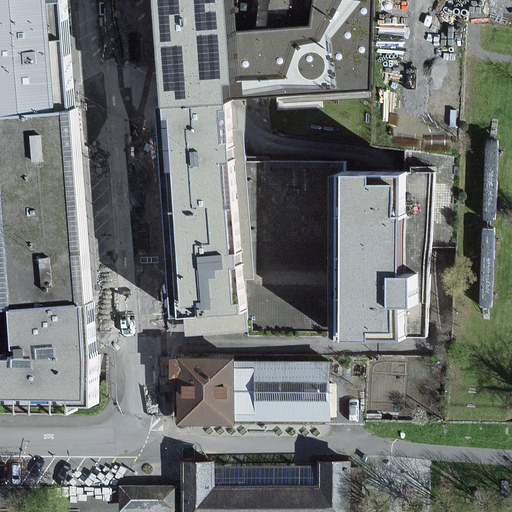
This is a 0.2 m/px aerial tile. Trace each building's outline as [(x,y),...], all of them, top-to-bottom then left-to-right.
[(0,0),(0,114),(79,107),(72,41),(68,0),(0,0)] [(151,0),(152,8),(159,106),(231,102),(230,82),(238,82),(235,32),(233,0),(151,0)] [(313,0),(309,26),(235,32),(238,82),(230,82),(231,102),(370,91),(373,0),(313,0)] [(231,102),(159,106),(176,316),(186,315),(187,334),(249,330),(246,278),(257,277),(244,129),(234,129),(231,102)] [(82,147),(79,107),(0,114),(0,192),(8,302),(9,308),(17,307),(19,355),(0,355),(0,402),(97,404),(97,370),(97,302),(96,291),(94,272),(85,174),(82,147)] [(371,171),(340,171),(338,334),(409,336),(412,305),(420,305),(423,274),(409,271),(409,252),(411,171),(371,171)] [(8,302),(0,300),(0,355),(19,355),(17,307),(9,308),(8,302)] [(183,426),(239,425),(239,361),(238,356),(173,357),(173,372),(173,380),(182,380),(183,426)] [(336,425),(335,361),(239,361),(239,425),(336,425)] [(217,463),(185,464),(185,511),(353,511),(353,461),(321,461),(322,486),(217,487),(217,463)] [(176,486),(123,486),(123,511),(176,511),(176,486)]
